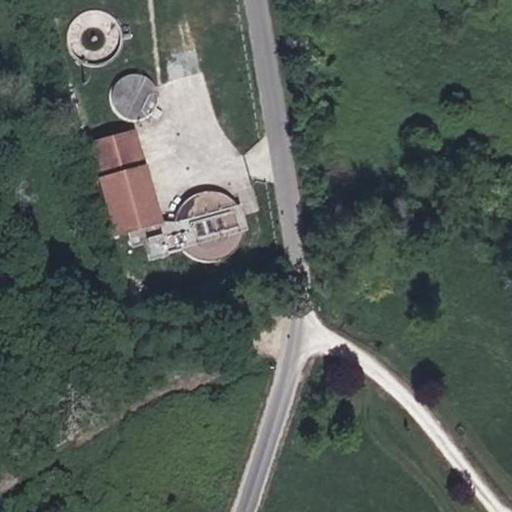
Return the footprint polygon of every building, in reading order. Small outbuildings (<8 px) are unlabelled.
[(89,0),(93,5),(96,8),(103,13),(110,16),(118,18),(126,18),(134,16),(141,13),(147,8),(152,2),(153,0),(89,0)] [(70,43),(69,50),(69,51),(70,58),(73,64),(76,70),(82,74),(88,77),(95,79),(102,79),(108,77),(114,73),(119,69),(123,63),(125,57),(137,46),(133,35),(124,37),(124,36),(120,30),(114,26),(108,23),(101,21),(94,21),(87,23),(81,26),(76,31),(73,37),(70,43)] [(223,65),(230,74),(237,69),(232,59),(223,65)] [(169,74),(179,127),(232,115),(220,62),(169,74)] [(233,83),(235,94),(248,91),(246,81),(233,83)] [(157,126),(159,123),(166,126),(171,118),(162,114),(161,108),(159,101),(156,96),(151,92),(145,90),(139,88),(133,89),(127,92),(122,95),(118,100),(115,106),(115,112),(114,115),(116,121),(119,126),(124,131),(129,134),(135,135),(142,136),(148,134),(153,131),(157,126)] [(235,120),(101,155),(112,197),(246,166),(235,120)] [(116,219),(133,293),(218,275),(200,200),(116,219)]
